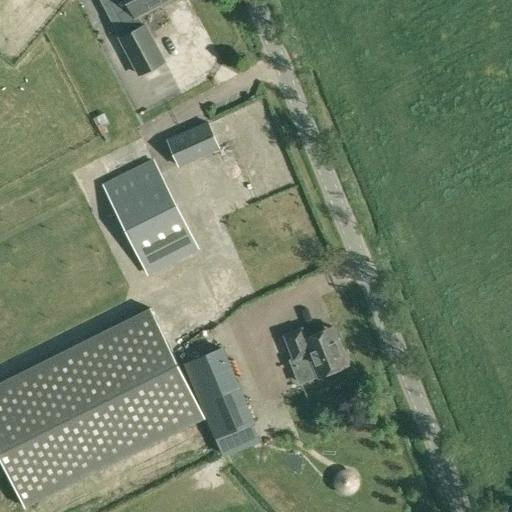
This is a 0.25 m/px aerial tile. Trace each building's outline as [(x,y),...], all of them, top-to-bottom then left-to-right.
[(166,0),(127,0),(131,7),(118,14),(129,33),(120,38),(139,74),(164,61),(145,25),(142,26),(137,16),(166,0)] [(167,139),(178,165),(219,147),(207,121),(167,139)] [(152,159),(111,180),(105,183),(150,274),(198,250),(153,159),(152,159)] [(230,204),(237,224),(241,222),(248,243),(271,235),(257,195),(230,204)] [(233,298),(313,268),(297,227),(218,257),(233,298)] [(0,456),(25,506),(205,417),(151,308),(0,382),(0,456)] [(285,335),(305,382),(350,364),(334,326),(307,337),(304,327),(285,335)] [(183,362),(206,416),(217,442),(254,426),(220,346),(183,362)] [(343,485),(349,473),(337,466),(330,479),(343,485)]
